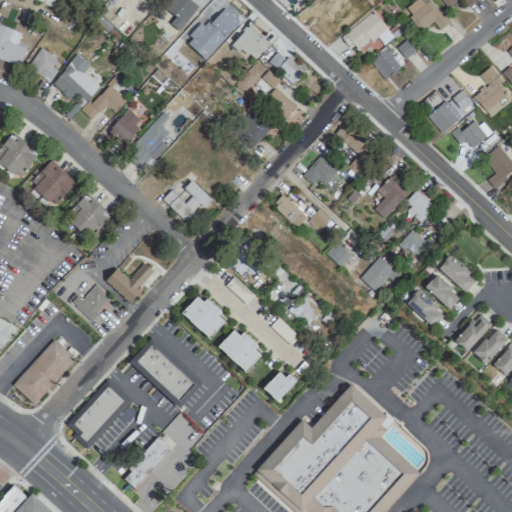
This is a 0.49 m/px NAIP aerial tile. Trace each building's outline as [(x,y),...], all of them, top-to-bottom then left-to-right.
[(37,0),(55,8),(58,0),(37,0)] [(177,15),(191,4),(187,0),(171,0),(167,4),(177,15)] [(331,0),(314,19),(329,33),(355,5),(349,0),(331,0)] [(439,29),(449,20),(430,0),(416,0),(405,10),(423,29),(432,21),(439,29)] [(440,0),(448,10),(460,0),(440,0)] [(357,54),(385,25),(370,11),(342,39),(357,54)] [(231,43),(251,61),(268,43),(248,25),(231,43)] [(0,58),(19,66),(26,46),(17,43),(20,33),(0,26),(0,58)] [(404,59),(414,51),(405,40),(395,48),(404,59)] [(47,81),(61,62),(40,47),(27,66),(47,81)] [(401,66),(388,48),(370,61),(383,79),(401,66)] [(267,62),(292,84),(304,71),(279,49),(267,62)] [(511,49),(507,53),(511,60),(511,64),(501,73),(511,88),(511,87),(511,49)] [(83,73),(89,65),(75,54),(51,84),(71,99),(75,93),(86,102),(98,86),(83,73)] [(479,76),(486,85),(472,96),(490,116),(511,96),(511,94),(488,68),(479,76)] [(253,89),(264,97),(277,80),(267,72),(253,89)] [(105,105),(113,113),(125,101),(108,84),(82,110),(91,119),(105,105)] [(285,117),(295,107),(277,89),(268,100),(285,117)] [(459,109),(469,101),(460,90),(450,98),(459,109)] [(442,133),(460,116),(445,100),(427,117),(442,133)] [(106,130),(122,146),(143,125),(128,109),(106,130)] [(272,127),(254,109),(234,131),(251,148),(272,127)] [(165,145),(160,141),(167,132),(160,125),(167,117),(162,112),(132,146),(137,150),(130,159),(143,171),(165,145)] [(470,149),(488,134),(475,118),(459,131),(455,127),(448,133),(458,145),(463,140),(470,149)] [(335,134),(353,153),(365,141),(347,122),(335,134)] [(35,152),(12,135),(0,151),(0,164),(17,177),(35,152)] [(511,170),(511,152),(500,142),(484,160),(496,171),(487,180),(496,188),(511,170)] [(336,171),(320,155),(302,173),(319,189),(336,171)] [(29,185),(55,205),(73,181),(47,162),(29,185)] [(383,198),(373,208),(383,218),(409,191),(392,174),(375,191),(383,198)] [(161,199),(186,223),(210,198),(191,180),(182,189),(189,196),(184,202),(171,189),(161,199)] [(433,207),(416,190),(402,205),(418,221),(433,207)] [(272,205),(295,227),(305,217),(282,194),(272,205)] [(106,217),(86,196),(66,215),(86,236),(106,217)] [(306,221),(318,231),(328,218),(317,208),(306,221)] [(267,235),(280,248),(294,235),(281,222),(267,235)] [(400,243),(418,257),(428,244),(411,230),(400,243)] [(339,267),(350,254),(335,241),(324,253),(339,267)] [(246,267),(253,250),(235,242),(228,259),(246,267)] [(437,267),(463,292),(475,280),(449,255),(437,267)] [(363,285),(364,284),(374,292),(394,269),(378,256),(357,280),(363,285)] [(128,301),(154,272),(142,261),(128,277),(117,267),(105,280),(128,301)] [(353,283),(340,272),(330,285),(343,296),(353,283)] [(423,287),(448,309),(460,296),(435,274),(423,287)] [(252,295),(233,277),(226,285),(245,303),(252,295)] [(90,324),(113,301),(94,282),(71,304),(90,324)] [(443,315),(417,289),(405,301),(431,327),(443,315)] [(226,319),(200,292),(181,311),(207,338),(226,319)] [(321,310),(305,293),(288,310),(305,326),(321,310)] [(466,351),(489,325),(477,314),(453,340),(466,351)] [(295,334),(277,318),(270,326),(288,342),(295,334)] [(264,353),(237,326),(218,345),(244,372),(264,353)] [(484,363),(507,340),(495,328),(472,351),(484,363)] [(10,384),(32,406),(79,357),(56,335),(10,384)] [(505,375),(511,366),(511,341),(492,364),(505,375)] [(175,407),(196,385),(149,342),(128,363),(175,407)] [(293,381),(277,369),(262,389),(277,401),(293,381)] [(511,375),(503,384),(511,393),(511,375)] [(64,428),(87,449),(128,403),(106,382),(64,428)] [(382,511),(418,472),(378,436),(391,422),(349,384),(310,427),(301,419),(251,474),(294,511),(307,511),(309,510),(311,511),(382,511)] [(134,490),(171,449),(157,436),(120,478),(134,490)] [(0,511),(48,511),(50,511),(30,492),(26,497),(11,484),(0,496),(1,497),(0,498),(0,511)]
